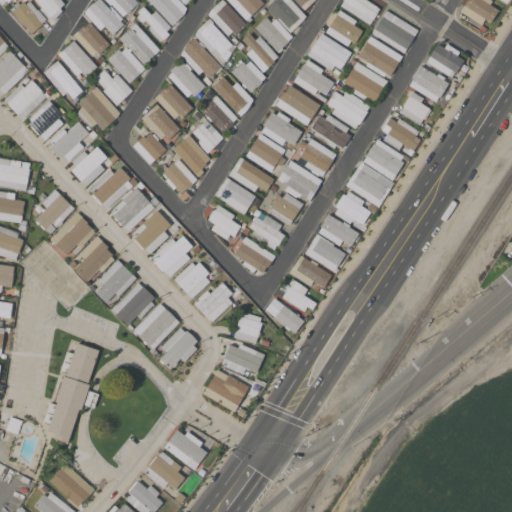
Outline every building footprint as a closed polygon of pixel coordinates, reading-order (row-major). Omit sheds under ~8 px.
[(41,7),(34,0),(59,0),(63,4),(59,8),(61,11),(50,21),(39,9),(41,7)] [(83,12),(87,8),(95,0),(99,0),(106,7),(110,6),(121,18),(119,20),(123,24),(111,34),(104,26),(99,30),(83,12)] [(123,0),(127,4),(129,2),(133,6),(131,9),(132,11),(127,16),(114,1),(109,6),(104,0),(123,0)] [(145,0),(169,25),(185,10),(176,0),(145,0)] [(211,9),(220,0),(222,0),(246,24),(235,35),(231,31),(227,35),(207,14),(211,9)] [(259,0),(262,3),(248,16),(251,19),(248,22),(246,19),(245,20),(226,0),(259,0)] [(290,0),(305,16),(301,21),(289,32),(265,7),(272,0),(290,0)] [(312,0),(303,9),(294,0),(293,0),(292,1),(291,0),(312,0)] [(365,0),(379,9),(368,24),(340,6),(343,1),(342,0),(365,0)] [(459,11),(466,0),(489,0),(491,1),(489,4),(497,10),(489,22),(484,19),(480,25),(459,11)] [(22,1),(25,4),(28,1),(36,10),(37,9),(45,19),(41,23),(41,24),(32,32),(31,31),(29,32),(11,11),(22,1)] [(169,27),(165,31),(168,34),(162,39),(162,38),(159,41),(147,29),(150,26),(144,20),(141,23),(136,16),(139,14),(137,11),(142,6),(150,15),(154,10),(169,27)] [(325,32),(338,10),(355,21),(352,25),(361,30),(353,43),(350,40),(346,46),(325,32)] [(377,37),(376,39),(371,36),(373,34),(371,33),(385,10),(417,30),(403,53),(377,37)] [(291,37),(287,41),(280,48),(281,49),(277,53),(254,27),(265,17),(270,22),(274,18),(291,37)] [(212,23),(211,23),(234,48),(222,66),(194,35),(196,29),(208,18),(212,23)] [(108,44),(98,54),(96,52),(91,56),(72,35),(82,26),(83,27),(88,22),(108,44)] [(133,22),(157,48),(152,52),(153,53),(152,55),(153,56),(149,59),(148,58),(142,64),(118,37),(129,27),(133,22)] [(277,56),(272,60),(273,62),(267,67),(264,69),(248,52),(251,49),(242,39),(249,33),(254,40),(259,36),(277,56)] [(350,52),(339,69),(333,65),(330,70),(306,55),(320,33),(350,52)] [(384,73),(382,76),(365,65),(367,62),(356,56),(369,36),(401,56),(389,76),(384,73)] [(0,37),(3,41),(3,42),(8,47),(0,54),(0,37)] [(197,42),(199,41),(204,46),(202,48),(221,68),(216,73),(214,72),(208,78),(202,71),(197,75),(179,55),(182,49),(193,38),(197,42)] [(96,66),(85,76),(80,71),(76,75),(57,54),(72,41),(96,66)] [(425,62),(429,56),(428,56),(436,43),(443,48),(446,44),(458,52),(456,56),(463,60),(455,73),(451,70),(447,76),(425,62)] [(106,59),(117,49),(120,52),(125,47),(144,68),(128,83),(106,59)] [(3,94),(0,90),(0,59),(8,51),(27,70),(3,94)] [(322,70),(319,74),(333,82),(325,95),(316,89),(313,94),(293,81),(296,76),(295,75),(303,63),(304,63),(306,59),(322,70)] [(347,64),(351,59),(354,61),(384,80),(380,85),(381,86),(372,101),(364,96),(362,99),(348,91),(350,87),(342,82),(351,67),(347,64)] [(81,90),(72,98),(67,92),(62,96),(42,72),(56,60),(81,90)] [(167,76),(171,72),(169,70),(174,65),(175,66),(181,61),(184,64),(185,63),(191,69),(189,70),(204,86),(193,96),(190,93),(186,97),(167,76)] [(245,87),(244,88),(240,84),(242,83),(231,71),(241,61),(245,65),(249,61),(264,77),(260,81),(261,82),(255,87),(250,92),(245,87)] [(408,85),(411,80),(410,80),(420,65),(436,76),(437,73),(444,78),(442,80),(447,83),(438,98),(437,97),(434,102),(408,85)] [(131,91),(115,105),(102,91),(104,89),(94,78),(103,69),(111,78),(116,74),(131,91)] [(211,86),(222,76),(231,86),(235,82),(252,99),(239,116),(211,86)] [(20,84),(23,87),(31,80),(41,91),(43,94),(47,90),(50,94),(46,98),(44,97),(22,118),(17,113),(16,114),(6,104),(7,103),(3,99),(20,84)] [(191,107),(181,118),(178,114),(173,118),(154,98),(158,94),(158,93),(163,88),(164,88),(169,83),(191,107)] [(368,106),(365,111),(366,112),(358,125),(357,124),(354,128),(330,113),(333,108),(326,104),(334,91),(342,96),(343,94),(334,87),(336,84),(368,106)] [(118,113),(114,118),(101,130),(96,123),(92,126),(78,110),(82,107),(78,102),(96,87),(118,113)] [(399,113),(412,91),(422,98),(419,102),(428,108),(430,110),(424,119),(422,118),(418,125),(399,113)] [(276,106),(279,101),(278,100),(282,94),(288,98),(290,93),(307,104),(304,108),(312,113),(311,115),(312,115),(309,119),(308,118),(308,119),(306,118),(306,119),(304,118),(301,122),(276,106)] [(200,109),(211,99),(215,103),(219,99),(236,117),(232,121),(233,123),(228,128),(227,127),(222,132),(200,109)] [(48,100),(57,110),(60,107),(64,112),(57,118),(62,123),(44,140),(39,135),(29,124),(30,123),(27,119),(48,100)] [(140,118),(155,104),(178,129),(167,139),(164,135),(160,139),(140,118)] [(260,131),(263,126),(262,125),(270,112),(275,115),(278,111),(289,119),(287,122),(301,131),(292,145),(284,140),(281,145),(260,131)] [(312,135),(315,131),(310,128),(318,115),(324,119),(327,114),(348,127),(344,132),(350,136),(342,148),(335,144),(333,148),(312,135)] [(382,139),(387,132),(381,129),(389,118),(395,122),(398,118),(418,131),(414,136),(420,139),(412,151),(402,144),(398,150),(382,139)] [(222,138),(213,146),(214,147),(210,150),(209,149),(206,153),(200,147),(198,142),(199,140),(195,135),(194,136),(191,133),(192,133),(191,132),(205,119),(222,138)] [(68,161),(63,155),(59,159),(49,148),(52,145),(49,142),(63,129),(66,132),(77,122),(87,133),(78,142),(83,147),(68,161)] [(132,145),(142,136),(143,138),(149,132),(165,150),(154,160),(153,159),(149,164),(132,145)] [(284,150),(280,156),(285,159),(280,166),(276,163),(270,172),(245,156),(248,151),(248,150),(256,137),(256,138),(259,133),(284,150)] [(174,146),(178,143),(177,142),(182,137),(191,149),(196,145),(208,158),(203,162),(204,163),(203,164),(204,165),(202,167),(201,166),(199,167),(199,166),(195,170),(174,146)] [(335,154),(331,159),(332,160),(324,172),(323,172),(321,176),(303,165),(306,161),(299,156),(310,138),(335,154)] [(402,156),(399,160),(403,162),(394,176),(396,178),(393,182),(362,161),(365,156),(373,143),(376,139),(402,156)] [(85,186),(81,180),(80,181),(70,170),(74,166),(71,162),(83,151),(86,155),(96,146),(106,157),(98,164),(103,169),(85,186)] [(0,186),(0,157),(20,161),(19,167),(20,168),(21,162),(29,163),(27,169),(28,169),(28,170),(29,170),(28,177),(27,176),(24,191),(0,186)] [(273,179),(265,191),(257,186),(253,192),(228,175),(239,157),(273,179)] [(172,189),(163,180),(167,176),(159,167),(169,159),(172,163),(176,159),(193,177),(188,181),(190,184),(190,185),(183,192),(182,191),(181,192),(178,188),(176,190),(174,187),(172,189)] [(321,180),(317,185),(318,186),(309,200),(300,194),(298,198),(284,189),(287,186),(276,179),(286,165),(289,160),(321,180)] [(388,189),(376,207),(365,200),(366,199),(344,185),(356,168),(359,170),(363,163),(394,183),(390,189),(386,186),(385,188),(388,189)] [(109,169),(113,173),(119,167),(129,178),(122,184),(127,189),(106,209),(88,189),(109,169)] [(242,213),(213,195),(225,177),(253,195),(249,202),(242,213)] [(135,187),(148,201),(153,197),(158,202),(154,205),(154,206),(127,231),(122,226),(122,227),(111,215),(112,215),(109,211),(135,187)] [(54,189),(73,208),(61,220),(62,220),(56,227),(51,223),(50,224),(54,228),(49,233),(45,229),(45,230),(34,219),(42,212),(36,207),(54,189)] [(0,191),(14,193),(13,199),(23,201),(20,220),(26,221),(25,226),(19,225),(20,223),(0,219),(0,191)] [(363,201),(360,206),(369,212),(362,224),(358,222),(357,225),(351,221),(349,223),(333,213),(337,208),(334,206),(342,194),(344,195),(347,191),(363,201)] [(268,213),(271,208),(270,207),(277,195),(282,198),(285,193),(302,204),(288,225),(268,213)] [(233,215),(230,220),(240,226),(233,236),(229,234),(226,239),(210,229),(214,224),(207,220),(214,209),(214,210),(217,205),(233,215)] [(156,210),(169,225),(163,231),(164,232),(166,231),(169,234),(148,254),(143,249),(132,238),(133,237),(130,234),(156,210)] [(76,212),(87,222),(85,223),(94,232),(79,248),(76,244),(65,255),(49,240),(76,212)] [(317,232),(320,227),(319,227),(323,220),(327,213),(341,223),(342,221),(349,225),(348,227),(358,233),(350,246),(341,240),(338,246),(317,232)] [(281,225),(277,231),(283,235),(283,236),(284,236),(278,245),(277,245),(276,245),(273,250),(250,235),(253,230),(248,227),(255,217),(261,221),(265,215),(281,225)] [(0,255),(0,226),(18,232),(16,238),(22,240),(17,254),(17,253),(14,260),(0,255)] [(308,247),(306,246),(314,233),(316,234),(333,244),(332,246),(344,253),(336,266),(335,267),(337,269),(335,273),(304,253),(308,247)] [(171,238),(174,242),(181,235),(188,243),(191,241),(193,245),(184,253),(186,255),(190,251),(194,256),(190,260),(189,259),(168,277),(162,270),(161,271),(154,263),(155,262),(150,257),(171,238)] [(96,236),(107,247),(105,249),(111,255),(110,256),(113,259),(101,272),(97,269),(86,280),(74,268),(84,258),(79,254),(96,236)] [(274,256),(266,267),(262,273),(255,268),(252,272),(241,264),(243,261),(233,254),(244,236),(274,256)] [(288,273),(299,255),(309,261),(310,260),(317,264),(316,266),(330,275),(322,288),(312,281),(309,286),(288,273)] [(118,296),(114,293),(105,302),(94,292),(102,284),(98,280),(95,284),(92,281),(95,278),(97,279),(116,259),(135,278),(118,296)] [(191,262),(194,266),(198,262),(208,273),(204,277),(209,282),(191,299),(173,279),(191,262)] [(0,264),(13,266),(12,272),(13,273),(10,287),(1,285),(0,293),(0,264)] [(281,297),(284,292),(279,288),(283,282),(287,285),(291,278),(307,289),(303,295),(315,303),(311,309),(306,306),(303,311),(281,297)] [(137,282),(141,286),(153,297),(150,301),(153,305),(139,319),(136,315),(127,325),(115,313),(114,314),(110,310),(137,282)] [(206,290),(209,293),(221,282),(231,293),(227,297),(232,303),(210,322),(192,302),(206,290)] [(289,329),(288,331),(284,327),(285,326),(264,309),(273,298),(293,313),(294,312),(298,315),(297,316),(303,321),(294,333),(289,329)] [(0,301),(11,303),(9,318),(0,316),(0,301)] [(165,309),(165,308),(175,318),(174,318),(178,322),(153,348),(154,349),(151,353),(148,350),(151,348),(149,345),(148,346),(145,343),(144,344),(141,342),(142,340),(136,335),(135,336),(131,331),(133,329),(133,330),(159,303),(165,309)] [(233,337),(240,311),(262,318),(254,344),(233,337)] [(184,332),(185,331),(196,341),(192,345),(196,349),(183,362),(179,358),(169,369),(159,359),(159,356),(164,351),(159,347),(179,327),(184,332)] [(75,343),(97,350),(85,384),(87,385),(86,391),(98,395),(93,407),(81,403),(79,409),(78,408),(66,442),(54,438),(56,433),(47,430),(49,425),(42,423),(49,402),(56,405),(57,401),(55,400),(63,377),(65,378),(66,374),(59,372),(66,351),(72,353),(75,343)] [(220,364),(223,358),(222,358),(228,344),(237,348),(239,343),(263,354),(255,372),(245,367),(242,374),(220,364)] [(202,394),(216,370),(227,376),(227,375),(247,386),(233,411),(202,394)] [(16,434),(5,430),(9,417),(21,421),(16,434)] [(163,448),(167,442),(167,441),(176,429),(183,435),(186,431),(201,442),(198,446),(200,448),(201,447),(205,450),(205,451),(206,452),(193,470),(163,448)] [(143,472),(147,467),(147,466),(156,455),(157,456),(161,451),(180,467),(176,472),(184,478),(174,489),(167,483),(162,488),(143,472)] [(93,489),(83,501),(82,500),(77,507),(75,505),(74,507),(66,500),(68,499),(48,481),(64,463),(93,489)] [(139,511),(125,500),(130,494),(127,492),(137,481),(146,489),(149,485),(158,493),(155,497),(161,502),(152,511),(150,511),(149,511),(148,511),(139,511)] [(56,497),(56,496),(69,506),(68,507),(74,511),(73,511),(39,511),(40,511),(33,506),(43,494),(46,497),(50,492),(56,497)] [(106,511),(112,505),(116,508),(116,507),(118,509),(123,503),(132,511),(106,511)]
